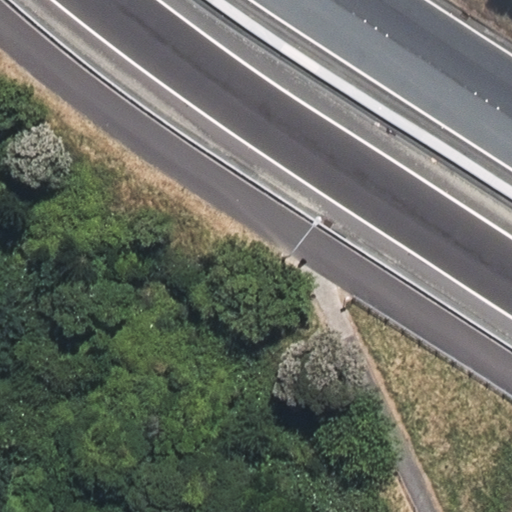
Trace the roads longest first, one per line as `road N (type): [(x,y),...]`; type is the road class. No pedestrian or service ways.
road 1 (secondary): [(511,284),(101,0)]
road 2 (secondary): [(337,0),(511,116)]
